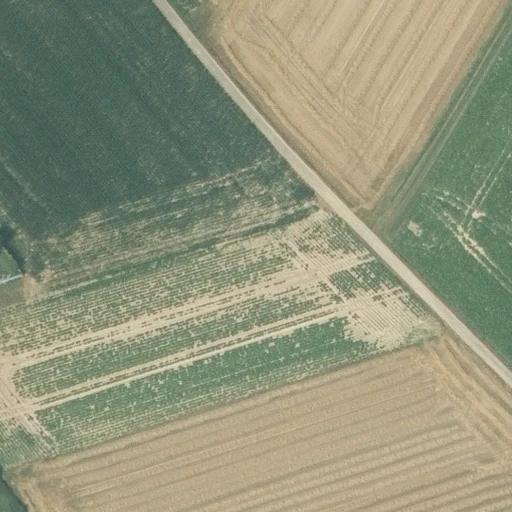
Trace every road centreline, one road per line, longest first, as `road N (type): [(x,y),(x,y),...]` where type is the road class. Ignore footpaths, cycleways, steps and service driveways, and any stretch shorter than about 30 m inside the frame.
road 1 (track): [(158,0),(280,158),(511,392)]
road 2 (track): [(511,47),(378,258)]
